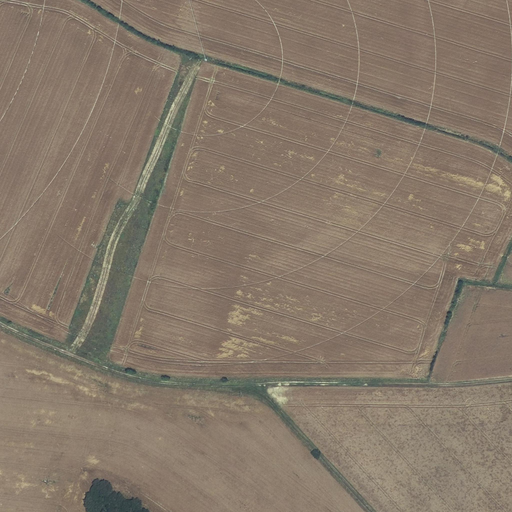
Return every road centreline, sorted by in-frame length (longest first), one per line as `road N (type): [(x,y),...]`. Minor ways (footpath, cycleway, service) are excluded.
road 1 (track): [(0,324),(153,381),(256,386)]
road 2 (track): [(256,386),(511,379)]
road 3 (track): [(256,386),(371,511)]
